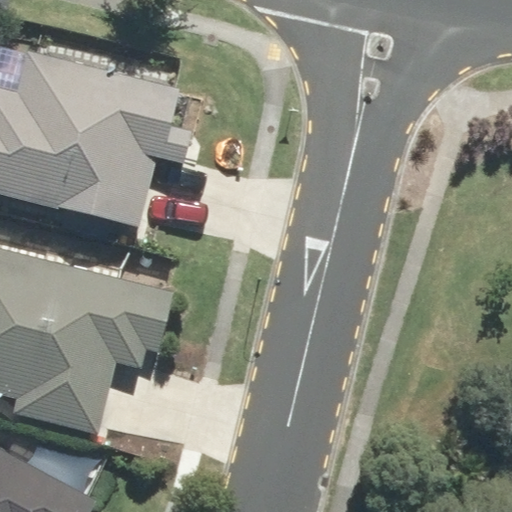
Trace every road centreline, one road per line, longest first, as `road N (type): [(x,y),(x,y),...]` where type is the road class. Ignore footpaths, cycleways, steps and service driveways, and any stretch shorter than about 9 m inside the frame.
road 1 (residential): [(264,511),(344,189)]
road 2 (residential): [(434,0),(398,110),(344,189)]
road 3 (residential): [(344,189),(333,100),(359,0)]
